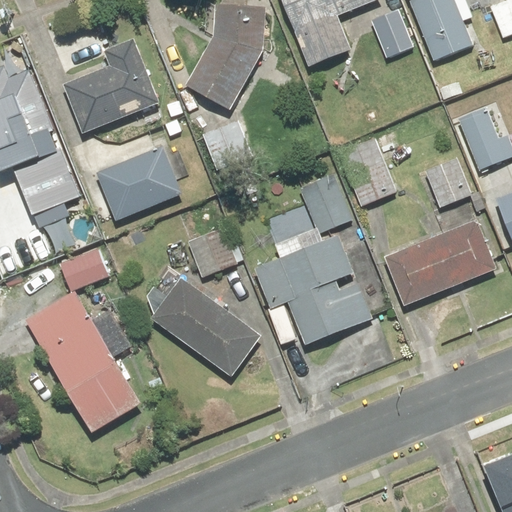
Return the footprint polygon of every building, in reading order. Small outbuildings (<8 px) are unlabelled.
[(379,0),(279,0),(306,69),(349,52),(337,20),(381,3),(379,0)] [(458,0),(418,0),(413,2),(438,65),(478,50),(458,0)] [(511,0),(491,0),(507,40),(511,38),(511,0)] [(214,3),(212,40),(184,85),(226,111),(263,52),(265,6),(214,3)] [(404,7),(373,20),(390,61),(420,48),(404,7)] [(110,69),(61,89),(82,139),(160,106),(132,39),(103,51),(110,69)] [(0,152),(4,151),(9,165),(15,162),(41,227),(75,214),(69,199),(84,193),(33,64),(11,73),(7,63),(0,65),(0,152)] [(498,140),(487,111),(463,121),(483,173),(511,161),(511,136),(511,135),(498,140)] [(244,119),(206,131),(219,171),(257,158),(244,119)] [(167,146),(101,174),(122,224),(188,196),(167,146)] [(431,172),(446,209),(463,202),(478,197),(464,159),(431,172)] [(370,161),(348,169),(363,210),(384,203),(370,161)] [(323,228),(325,235),(359,222),(341,173),(303,188),(318,229),(323,228)] [(511,194),(496,201),(511,241),(511,194)] [(402,308),(495,271),(475,223),(383,259),(402,308)] [(233,225),(191,242),(205,278),(247,261),(233,225)] [(340,237),(253,270),(268,311),(286,304),(304,349),(373,323),(358,285),(338,292),(336,285),(356,278),(340,237)] [(104,249),(64,266),(76,292),(115,276),(104,249)] [(181,282),(152,321),(231,379),(260,339),(181,282)] [(73,293),(24,322),(92,436),(141,406),(73,293)] [(511,511),(511,456),(490,464),(507,511),(511,511)]
